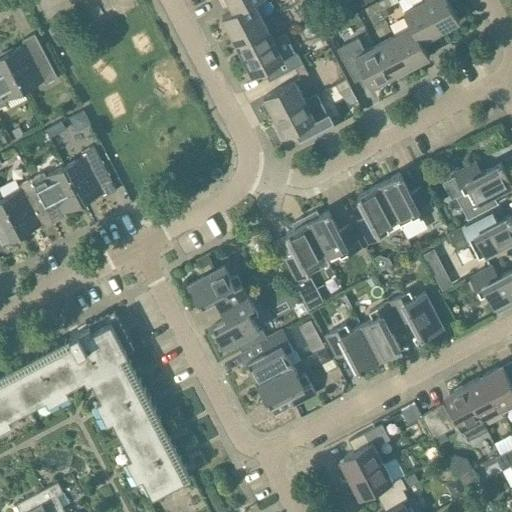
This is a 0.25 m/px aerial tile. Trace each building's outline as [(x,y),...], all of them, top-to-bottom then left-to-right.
[(228,0),(235,11),(235,12),(255,1),(255,2),(258,0),(228,0)] [(303,16),(312,11),(306,0),(303,0),(297,4),(303,16)] [(365,6),(370,15),(381,10),(376,0),(365,6)] [(392,4),(389,0),(376,0),(381,10),(392,4)] [(425,0),(405,11),(413,26),(414,26),(422,41),(441,31),(425,0)] [(441,31),(461,21),(449,0),(424,0),(425,0),(441,31)] [(235,12),(235,11),(223,17),(234,37),(265,21),(255,2),(255,1),(235,12)] [(265,21),(234,37),(244,56),(275,40),(274,39),(265,21)] [(411,67),(430,56),(422,41),(414,26),(413,26),(395,36),(411,67)] [(25,89),(44,79),(46,84),(59,77),(36,33),(23,40),(26,44),(7,54),(25,89)] [(296,67),(304,63),(298,51),(296,52),(286,33),(274,39),(275,40),(244,56),(254,76),(265,70),(270,81),(296,67)] [(411,67),(395,36),(376,46),(392,77),(411,67)] [(367,78),(372,87),(392,77),(376,46),(366,51),(360,38),(338,49),(356,84),(367,78)] [(7,99),(25,89),(7,54),(0,57),(0,107),(9,103),(7,99)] [(309,73),(304,63),(296,67),(301,77),(309,73)] [(340,92),(351,86),(347,78),(336,84),(340,92)] [(263,105),(267,114),(274,114),(275,116),(306,100),(305,98),(296,80),(265,97),(266,99),(263,105)] [(306,100),(275,116),(286,136),(296,131),(302,142),(337,124),(330,111),(327,112),(316,92),(305,98),(306,100)] [(25,136),(20,127),(13,131),(17,140),(25,136)] [(0,147),(1,149),(8,145),(3,135),(0,137),(0,147)] [(84,156),(66,166),(84,202),(103,192),(105,196),(118,189),(95,145),(82,152),(84,156)] [(499,203),(494,194),(511,184),(511,180),(503,162),(483,172),(477,162),(455,173),(465,192),(457,196),(468,219),(499,203)] [(45,172),(32,178),(55,222),(68,216),(66,211),(84,202),(66,166),(47,176),(45,172)] [(401,172),(380,184),(402,226),(434,209),(422,186),(411,192),(401,172)] [(23,189),(4,198),(23,234),(41,224),(43,228),(55,222),(32,178),(20,184),(23,189)] [(402,226),(380,184),(358,195),(369,214),(358,220),(370,242),(402,226)] [(0,251),(6,248),(4,244),(23,234),(4,198),(0,200),(0,251)] [(485,214),(449,233),(457,249),(472,242),(480,258),(511,241),(511,216),(511,214),(500,220),(495,209),(485,214)] [(317,210),(305,216),(327,257),(338,251),(342,257),(362,247),(350,224),(339,230),(329,210),(320,215),(317,210)] [(297,252),(287,258),(298,280),(330,264),(326,257),(327,257),(305,216),(292,223),(295,228),(287,232),(288,234),(297,252)] [(226,265),(190,283),(202,305),(221,295),(227,305),(249,293),(238,273),(232,277),(226,265)] [(442,265),(432,270),(443,292),(454,286),(442,265)] [(488,294),(495,306),(499,314),(511,306),(511,269),(499,276),(493,265),(471,277),(482,297),(488,294)] [(375,275),(368,279),(371,284),(378,280),(375,275)] [(444,326),(437,311),(426,290),(414,297),(410,290),(390,301),(402,323),(412,318),(423,337),(444,326)] [(213,326),(224,348),(238,341),(242,351),(261,341),(266,339),(259,329),(253,317),(260,313),(249,293),(227,305),(232,316),(213,326)] [(390,301),(370,311),(374,318),(362,324),(381,359),(402,348),(391,329),(402,323),(390,301)] [(0,429),(14,422),(11,417),(47,398),(50,403),(71,392),(68,387),(86,377),(89,382),(94,380),(103,398),(98,400),(109,421),(114,419),(133,455),(128,458),(139,479),(144,476),(154,495),(186,478),(192,475),(128,354),(135,350),(115,312),(71,335),(72,336),(0,374),(0,429)] [(316,328),(311,318),(300,324),(305,334),(316,328)] [(362,324),(350,330),(347,324),(327,334),(338,356),(349,351),(359,370),(381,359),(362,324)] [(284,329),(266,339),(261,341),(267,352),(247,362),(258,383),(294,364),(288,353),(294,349),(284,329)] [(334,356),(328,346),(319,351),(324,361),(334,356)] [(295,404),(317,393),(306,372),(300,376),(294,364),(258,383),(270,404),(289,394),(295,404)] [(504,365),(484,375),(501,408),(504,412),(511,407),(511,366),(506,370),(504,365)] [(484,375),(465,385),(482,418),(501,408),(484,375)] [(465,385),(445,395),(462,428),(468,439),(488,429),(482,418),(465,385)] [(456,427),(444,405),(423,416),(434,438),(445,433),(456,427)] [(345,456),(341,458),(343,463),(351,478),(384,461),(375,445),(390,437),(382,422),(349,439),(355,451),(345,456)] [(445,433),(434,438),(437,443),(448,438),(445,433)] [(511,447),(497,456),(499,460),(503,467),(511,461),(511,447)] [(384,461),(351,478),(359,493),(361,498),(366,496),(376,490),(381,501),(404,489),(408,487),(402,476),(406,474),(396,454),(384,461)] [(499,460),(497,456),(484,463),(486,467),(499,460)] [(459,474),(468,470),(461,457),(449,462),(456,476),(459,474)] [(468,470),(459,474),(466,488),(480,481),(473,467),(468,470)] [(21,511),(53,511),(63,507),(58,496),(65,492),(59,481),(17,504),(21,511)] [(385,511),(421,511),(414,497),(409,500),(404,489),(381,501),(387,511),(385,511)]
